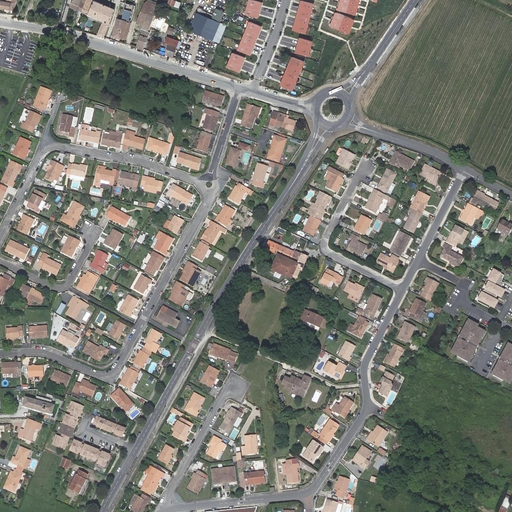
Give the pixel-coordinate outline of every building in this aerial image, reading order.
[(0,0),(0,7),(15,10),(16,0),(7,0),(8,1),(3,1),(3,0),(0,0)] [(97,36),(104,38),(115,8),(94,0),(73,0),(70,7),(71,8),(104,21),(97,36)] [(262,2),(251,0),(247,0),(245,14),(258,17),(262,2)] [(312,4),(300,0),(292,30),(304,34),(312,4)] [(358,0),(338,0),(336,10),(355,15),(358,0)] [(140,28),(142,29),(152,3),(147,1),(144,3),(137,21),(142,23),(140,28)] [(130,22),(134,5),(122,2),(113,37),(121,39),(122,35),(123,30),(126,30),(129,31),(132,23),(130,22)] [(150,32),(160,7),(152,3),(142,29),(148,31),(150,32)] [(352,19),(336,12),(330,27),(347,33),(352,19)] [(220,24),(196,14),(188,32),(192,33),(212,42),(220,24)] [(248,21),(237,50),(250,55),(262,26),(248,21)] [(225,26),(220,24),(212,42),(217,44),(225,26)] [(140,35),(146,38),(148,31),(142,29),(140,35)] [(122,35),(121,39),(127,40),(129,31),(126,30),(124,36),(122,35)] [(140,35),(137,47),(143,50),(147,38),(146,38),(140,35)] [(179,41),(167,36),(164,43),(177,47),(179,41)] [(311,41),(298,38),(295,53),(307,56),(311,41)] [(165,55),(172,57),(175,47),(169,45),(165,55)] [(209,53),(206,63),(211,65),(214,55),(209,53)] [(246,58),(233,53),(228,68),(241,73),(246,58)] [(303,61),(293,57),(281,86),(292,90),(303,61)] [(52,93),(43,89),(35,106),(44,110),(52,93)] [(203,100),(221,107),(225,97),(212,92),(207,90),(203,100)] [(247,104),(242,120),(239,128),(247,131),(250,123),(252,124),(257,107),(247,104)] [(219,112),(205,108),(204,113),(207,114),(203,128),(213,131),(217,117),(218,117),(219,112)] [(40,116),(31,112),(25,125),(23,123),(21,128),(32,133),(36,124),(40,116)] [(64,123),(63,132),(68,133),(67,137),(73,138),(75,128),(74,127),(72,127),(73,121),(74,116),(64,114),(62,123),(64,123)] [(289,118),(278,114),(277,117),(270,115),(266,126),(273,129),(275,124),(293,130),(297,120),(289,118)] [(87,142),(99,145),(101,133),(82,130),(80,139),(87,140),(87,142)] [(102,144),(121,148),(123,136),(119,135),(119,132),(108,130),(107,135),(104,134),(102,144)] [(126,130),(122,148),(127,149),(127,145),(128,143),(136,146),(136,147),(141,149),(144,140),(134,137),(135,133),(126,130)] [(210,137),(211,133),(203,131),(197,149),(206,152),(207,147),(209,147),(212,138),(210,137)] [(273,148),(270,157),(280,161),(287,139),(275,135),(271,148),(273,148)] [(25,155),(28,150),(31,143),(21,139),(14,155),(25,160),(27,156),(25,155)] [(169,145),(152,139),(148,150),(166,156),(169,145)] [(231,156),(229,165),(238,167),(243,152),(232,148),(229,156),(231,156)] [(349,164),(350,161),(352,158),(353,158),(355,155),(343,149),(340,156),(339,156),(336,162),(348,168),(350,165),(349,164)] [(415,160),(396,150),(390,162),(400,167),(401,165),(409,169),(415,160)] [(191,166),(198,169),(202,159),(187,154),(184,164),(191,166)] [(47,172),(49,173),(53,166),(59,169),(61,165),(53,161),(47,172)] [(20,171),(23,167),(11,162),(9,166),(11,168),(6,180),(3,179),(2,183),(13,188),(15,184),(14,183),(19,171),(20,171)] [(263,188),(265,183),(270,166),(260,163),(255,180),(254,186),(263,188)] [(53,166),(49,173),(46,178),(53,182),(56,178),(60,169),(62,170),(64,167),(61,165),(59,169),(53,166)] [(88,168),(74,165),(73,166),(69,165),(68,175),(71,176),(86,179),(88,168)] [(432,169),(424,165),(419,175),(427,180),(425,184),(433,188),(435,183),(434,183),(439,174),(431,170),(432,169)] [(102,180),(111,182),(111,185),(114,186),(115,181),(118,171),(114,170),(114,172),(106,170),(107,168),(100,166),(95,186),(100,187),(101,183),(102,180)] [(342,179),(344,175),(329,167),(327,171),(332,174),(326,188),(337,193),(343,180),(342,179)] [(396,173),(387,169),(377,188),(387,192),(396,173)] [(138,187),(140,178),(137,177),(137,175),(123,172),(120,184),(134,187),(135,186),(138,187)] [(163,183),(156,181),(148,179),(149,178),(143,176),(141,187),(146,188),(145,192),(158,195),(158,192),(160,192),(163,183)] [(250,189),(239,183),(238,186),(233,194),(231,192),(228,198),(240,205),(247,192),(248,192),(250,189)] [(188,204),(192,196),(183,192),(183,190),(177,186),(172,195),(188,204)] [(329,196),(319,191),(318,190),(314,196),(316,197),(317,193),(328,199),(329,196)] [(375,214),(382,199),(389,203),(392,199),(375,190),(369,201),(370,201),(366,209),(375,214)] [(33,204),(30,209),(36,212),(41,201),(44,202),(47,196),(36,191),(30,202),(33,204)] [(429,197),(418,191),(415,197),(416,198),(414,202),(413,201),(409,208),(422,214),(427,203),(426,202),(429,197)] [(471,202),(469,201),(467,205),(475,209),(477,205),(486,210),(492,200),(484,196),(484,195),(477,191),(471,202)] [(328,199),(317,193),(316,197),(312,205),(307,214),(317,219),(319,215),(318,215),(324,202),(326,202),(328,199)] [(60,220),(73,226),(83,205),(72,200),(65,215),(63,214),(60,220)] [(226,204),(221,214),(218,220),(227,225),(229,226),(230,224),(232,221),(230,220),(236,210),(226,204)] [(470,226),(476,215),(475,214),(477,211),(475,209),(467,205),(464,212),(462,214),(459,221),(470,226)] [(109,219),(124,227),(129,217),(111,207),(106,216),(109,218),(109,219)] [(299,229),(309,234),(315,223),(315,224),(318,220),(317,219),(307,214),(299,229)] [(420,218),(411,214),(403,229),(413,234),(416,229),(414,228),(417,222),(420,218)] [(35,220),(26,215),(18,231),(27,235),(35,220)] [(371,220),(361,215),(353,230),(363,235),(371,220)] [(177,234),(179,228),(183,221),(175,216),(171,224),(168,229),(177,234)] [(511,224),(502,218),(497,227),(508,235),(511,229),(511,224)] [(225,228),(213,221),(210,225),(211,226),(208,232),(206,231),(202,238),(213,244),(220,232),(222,233),(225,228)] [(463,232),(453,227),(445,243),(454,248),(459,239),(460,239),(463,232)] [(107,239),(105,238),(102,244),(114,250),(122,235),(112,229),(109,235),(107,239)] [(411,238),(399,232),(389,251),(401,258),(411,238)] [(166,251),(172,239),(162,233),(153,249),(165,256),(167,252),(166,251)] [(358,238),(351,234),(349,238),(351,239),(346,249),(353,253),(360,257),(366,246),(356,242),(358,238)] [(62,252),(72,257),(80,241),(69,236),(62,252)] [(30,250),(12,241),(7,250),(26,259),(30,250)] [(295,280),(296,277),(300,269),(302,270),(307,256),(294,250),(293,252),(269,241),(264,246),(279,251),(271,270),(290,278),(295,280)] [(211,248),(201,242),(193,256),(203,262),(205,257),(209,250),(211,248)] [(442,249),(443,249),(439,258),(449,263),(448,264),(458,269),(464,258),(451,251),(452,249),(444,244),(442,249)] [(106,264),(110,256),(100,250),(96,257),(97,257),(92,267),(105,274),(106,271),(103,269),(106,264)] [(164,257),(152,251),(150,255),(151,256),(143,271),(153,276),(156,270),(156,269),(157,269),(164,257)] [(63,266),(48,258),(49,256),(44,253),(38,265),(43,268),(58,275),(63,266)] [(390,258),(380,253),(375,263),(383,267),(392,271),(397,262),(398,262),(400,259),(391,255),(390,258)] [(197,266),(187,260),(183,267),(185,268),(182,273),(178,280),(192,287),(200,272),(195,269),(197,266)] [(393,274),(399,263),(398,262),(397,262),(392,271),(383,267),(382,268),(393,274)] [(217,270),(209,266),(207,271),(214,275),(217,270)] [(319,283),(321,284),(328,287),(333,278),(336,280),(339,275),(327,269),(319,283)] [(504,274),(494,269),(489,278),(490,279),(484,290),(483,289),(477,300),(488,306),(489,304),(494,306),(498,300),(493,297),(494,295),(495,296),(496,294),(501,296),(504,289),(500,287),(501,285),(502,285),(504,282),(499,279),(500,278),(501,279),(504,274)] [(90,295),(99,278),(89,272),(86,277),(85,277),(78,289),(90,295)] [(14,279),(10,277),(8,281),(0,276),(0,295),(2,296),(7,285),(11,286),(14,279)] [(143,276),(135,290),(143,295),(148,285),(150,286),(152,281),(143,276)] [(429,304),(439,285),(426,278),(423,283),(426,284),(424,288),(422,292),(420,295),(423,297),(422,300),(429,304)] [(187,286),(178,281),(177,285),(178,286),(174,293),(171,299),(182,306),(190,292),(185,290),(187,286)] [(348,294),(357,299),(363,288),(354,283),(353,284),(346,281),(342,291),(348,294)] [(27,297),(31,289),(24,286),(19,294),(27,297)] [(44,295),(31,289),(27,297),(40,303),(44,295)] [(357,299),(348,294),(346,298),(355,303),(357,299)] [(382,299),(372,294),(365,309),(363,308),(362,313),(372,317),(374,313),(375,314),(382,299)] [(74,296),(72,300),(75,302),(71,308),(68,314),(76,318),(82,308),(85,309),(88,304),(74,296)] [(130,297),(121,312),(131,318),(134,314),(132,313),(139,302),(130,297)] [(426,306),(415,300),(412,305),(411,307),(408,313),(411,314),(417,317),(419,319),(422,312),(426,306)] [(63,303),(58,312),(62,315),(68,305),(63,303)] [(178,313),(164,305),(158,316),(165,319),(166,318),(171,321),(171,322),(177,326),(180,320),(175,318),(178,313)] [(315,326),(320,316),(306,310),(301,319),(315,326)] [(323,318),(320,316),(315,326),(319,327),(325,329),(328,321),(323,319),(323,318)] [(351,335),(361,340),(365,332),(363,331),(367,323),(365,322),(366,320),(359,316),(354,327),(351,335)] [(479,344),(484,334),(476,329),(478,326),(479,324),(469,319),(461,335),(462,335),(460,339),(459,338),(457,342),(459,342),(455,349),(455,348),(453,352),(469,361),(471,357),(470,357),(474,350),(475,351),(477,347),(466,342),(468,339),(479,344)] [(126,326),(118,321),(110,334),(119,340),(126,326)] [(415,329),(404,323),(396,339),(407,345),(415,329)] [(46,325),(28,327),(28,339),(47,337),(46,325)] [(13,339),(20,339),(20,337),(24,337),(23,327),(19,328),(20,329),(16,330),(6,330),(7,340),(13,339)] [(56,339),(65,345),(72,349),(78,339),(73,336),(66,332),(61,330),(56,339)] [(146,343),(144,346),(146,347),(153,351),(155,352),(159,346),(156,344),(161,335),(153,330),(149,338),(146,343)] [(84,350),(89,353),(90,351),(94,353),(93,355),(100,358),(104,351),(108,353),(110,349),(99,343),(98,345),(89,340),(84,350)] [(355,347),(345,341),(338,355),(349,361),(351,358),(349,357),(355,347)] [(229,360),(231,353),(231,351),(214,345),(211,355),(228,361),(229,360)] [(401,350),(393,346),(388,356),(387,355),(382,363),(394,369),(402,354),(400,353),(401,350)] [(511,348),(507,346),(502,357),(511,361),(511,362),(511,365),(500,360),(498,363),(499,364),(496,370),(494,374),(510,382),(511,379),(511,378),(511,376),(511,348)] [(153,351),(146,347),(143,352),(142,351),(135,364),(143,369),(153,351)] [(238,355),(231,353),(229,360),(236,362),(238,355)] [(19,374),(23,374),(22,362),(19,363),(18,362),(3,363),(3,373),(19,372),(19,374)] [(336,367),(327,362),(322,371),(337,379),(342,370),(344,371),(346,366),(338,362),(336,367)] [(122,384),(132,389),(140,375),(137,374),(139,371),(131,366),(130,369),(122,384)] [(44,369),(28,367),(28,376),(43,378),(44,369)] [(212,383),(214,378),(218,371),(209,367),(200,383),(211,389),(213,384),(212,383)] [(72,376),(57,369),(52,379),(68,386),(72,376)] [(394,378),(384,373),(380,383),(381,387),(377,395),(384,398),(386,394),(388,395),(391,388),(390,385),(394,378)] [(303,397),(311,379),(308,378),(304,376),(302,381),(293,377),(292,380),(285,377),(282,384),(289,387),(287,390),(303,397)] [(90,382),(83,380),(82,383),(77,381),(73,390),(78,392),(79,390),(92,396),(97,385),(90,382)] [(121,407),(124,404),(129,410),(135,405),(121,389),(112,396),(121,407)] [(195,394),(186,411),(197,417),(200,413),(198,412),(205,399),(195,394)] [(25,406),(56,414),(58,404),(28,396),(25,406)] [(343,417),(347,411),(352,404),(344,398),(338,407),(334,404),(331,409),(343,417)] [(83,406),(71,401),(67,410),(71,412),(70,415),(66,414),(59,432),(63,433),(61,437),(56,435),(53,444),(65,449),(70,436),(71,436),(78,418),(77,418),(78,414),(79,415),(83,406)] [(121,407),(120,408),(125,413),(129,410),(124,404),(121,407)] [(229,412),(225,420),(222,424),(231,429),(237,417),(241,419),(243,415),(231,408),(229,412)] [(125,428),(96,417),(93,424),(97,425),(96,426),(111,432),(111,431),(115,432),(114,434),(122,436),(125,428)] [(25,431),(22,437),(32,441),(36,430),(39,430),(41,424),(29,420),(25,431)] [(187,427),(189,429),(191,424),(183,420),(181,423),(176,421),(171,431),(173,432),(171,436),(184,442),(188,434),(187,433),(184,432),(187,427)] [(317,440),(325,445),(328,441),(332,434),(338,426),(329,420),(318,435),(320,436),(317,440)] [(373,432),(368,440),(377,446),(386,431),(377,426),(373,432)] [(253,447),(256,447),(254,434),(244,435),(244,438),(252,437),(253,447)] [(221,453),(225,446),(219,443),(220,441),(213,437),(208,446),(210,447),(206,455),(215,460),(219,452),(221,453)] [(256,454),(256,447),(253,447),(252,437),(244,438),(245,448),(241,448),(241,455),(256,454)] [(75,439),(71,450),(78,452),(79,450),(82,452),(82,454),(95,459),(96,457),(100,458),(98,462),(106,465),(110,453),(103,450),(103,452),(99,450),(99,449),(86,444),(85,445),(82,443),(82,442),(75,439)] [(316,456),(318,457),(323,449),(313,442),(304,456),(312,462),(314,459),(311,457),(313,454),(316,456)] [(18,446),(14,457),(11,456),(9,462),(26,470),(30,461),(26,459),(30,451),(18,446)] [(168,458),(171,454),(173,450),(165,446),(157,460),(167,465),(170,459),(168,458)] [(364,470),(369,463),(366,460),(371,453),(361,446),(356,453),(358,454),(352,462),(364,470)] [(63,456),(60,464),(68,467),(71,460),(63,456)] [(287,477),(287,484),(298,484),(297,469),(298,469),(298,465),(291,465),(291,462),(286,462),(286,465),(286,466),(287,477)] [(156,485),(160,477),(162,478),(164,474),(150,466),(141,482),(144,484),(143,487),(152,492),(156,485)] [(212,485),(236,483),(235,467),(210,470),(212,485)] [(17,491),(25,472),(18,469),(16,473),(14,472),(11,480),(12,480),(9,488),(17,491)] [(68,488),(79,494),(86,479),(85,478),(88,473),(79,469),(77,474),(75,473),(68,488)] [(194,473),(191,479),(186,488),(196,494),(204,478),(201,477),(203,474),(196,470),(194,473)] [(255,481),(255,485),(264,484),(263,471),(242,474),(243,482),(255,481)] [(337,483),(334,490),(337,491),(335,496),(343,499),(350,480),(339,477),(337,483)] [(142,495),(140,499),(149,504),(151,504),(153,501),(142,495)] [(500,506),(499,508),(506,511),(511,498),(511,497),(507,495),(501,507),(500,506)] [(143,511),(149,504),(140,499),(138,498),(132,510),(134,511),(143,511)] [(335,511),(338,504),(327,501),(323,511),(335,511)]
